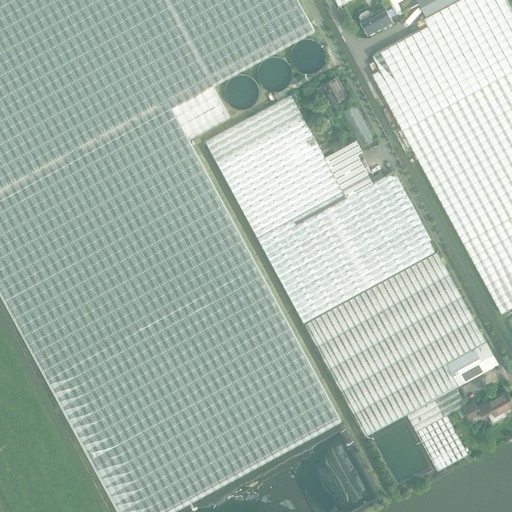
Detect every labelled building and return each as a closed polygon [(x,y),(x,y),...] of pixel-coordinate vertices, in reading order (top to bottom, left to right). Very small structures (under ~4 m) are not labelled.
[(0,0),(0,294),(118,511),(168,511),(340,419),(188,138),(230,115),(212,81),(312,28),(296,0),(0,0)] [(334,0),(338,7),(341,6),(351,0),(415,0),(418,3),(426,18),(423,19),(427,26),(372,56),(379,70),(371,74),(501,314),(511,308),(511,12),(505,0),(334,0)] [(341,6),(338,7),(346,21),(352,18),(346,7),(343,9),(341,6)] [(384,9),(373,15),(370,11),(367,10),(360,14),(359,17),(361,21),(360,22),(367,36),(380,29),(382,32),(388,29),(386,25),(392,22),(384,9)] [(318,90),(321,95),(326,106),(330,104),(331,106),(346,98),(335,78),(320,86),(321,88),(318,90)] [(291,95),(206,141),(302,322),(432,252),(426,242),(429,240),(391,172),(384,176),(382,172),(369,179),(367,175),(371,173),(364,159),(360,161),(356,154),(362,151),(356,139),(324,157),(310,130),(306,122),(291,95)] [(361,147),(375,140),(357,106),(343,113),(361,147)] [(313,118),(306,122),(310,130),(317,126),(313,118)] [(330,143),(321,148),(325,155),(334,150),(330,143)] [(432,252),(302,322),(303,323),(304,324),(365,436),(406,414),(436,472),(467,455),(445,415),(464,405),(461,400),(455,388),(498,364),(436,252),(433,254),(432,252)] [(475,400),(462,407),(469,420),(480,414),(482,417),(487,414),(492,423),(507,416),(504,411),(511,407),(511,400),(506,389),(478,405),(475,400)] [(18,475),(15,469),(10,472),(12,478),(18,475)]
